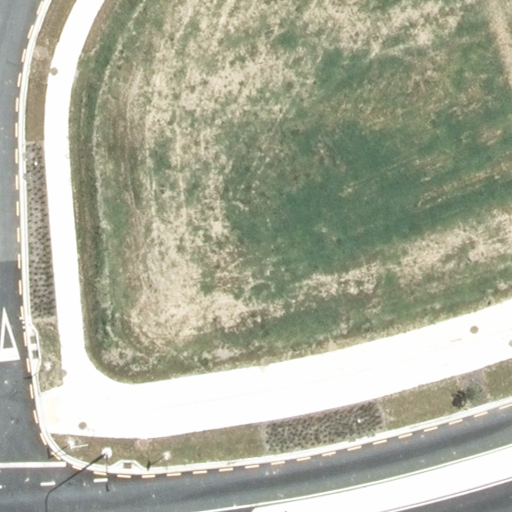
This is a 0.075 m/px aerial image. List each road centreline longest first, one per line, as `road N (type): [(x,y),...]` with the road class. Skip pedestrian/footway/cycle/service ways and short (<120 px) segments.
road 1 (residential): [(0,510),(326,473),(511,421)]
road 2 (residential): [(0,26),(234,0)]
